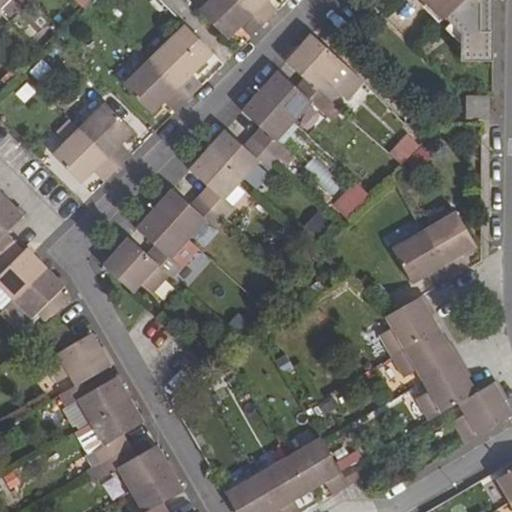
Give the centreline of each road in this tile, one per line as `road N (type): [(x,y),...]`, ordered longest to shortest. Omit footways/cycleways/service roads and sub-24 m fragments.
road 1 (residential): [(214,511),(66,245),(314,0)]
road 2 (residential): [(511,442),(394,511)]
